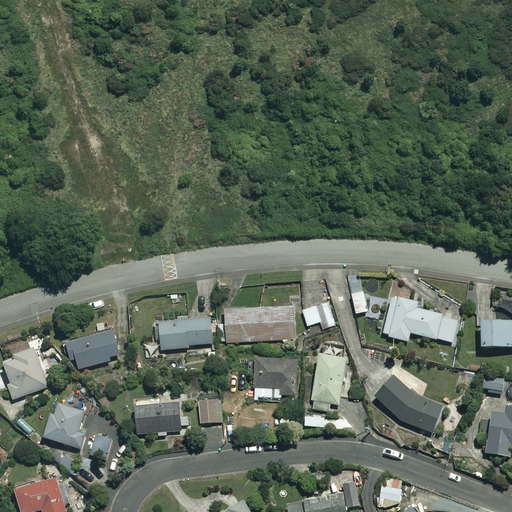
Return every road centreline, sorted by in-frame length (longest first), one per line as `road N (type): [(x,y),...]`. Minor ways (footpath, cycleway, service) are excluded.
road 1 (residential): [(0,313),(114,278),(250,255),(353,250),(511,269)]
road 2 (residential): [(125,511),(160,471),(331,456),(511,510)]
